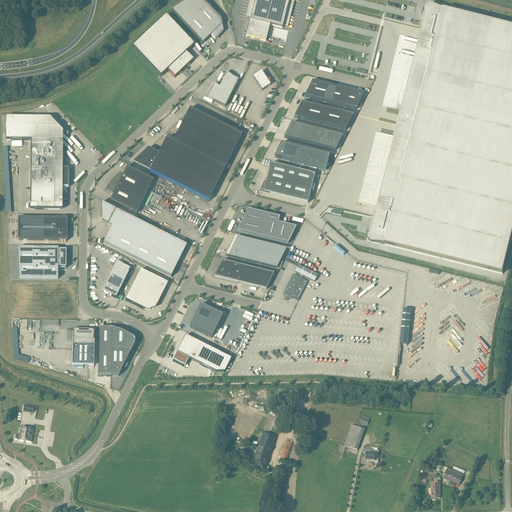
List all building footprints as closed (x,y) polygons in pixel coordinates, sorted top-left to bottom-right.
[(211,36),(215,40),(223,32),(221,20),(202,0),(188,0),(172,11),(202,44),(211,36)] [(254,0),(246,36),(258,40),(266,41),(267,37),(259,35),(262,23),(282,28),(289,0),(254,0)] [(368,236),(368,238),(368,239),(368,240),(369,241),(369,242),(370,243),(371,244),(372,244),(373,244),(374,244),(375,244),(377,244),(378,244),(379,244),(380,244),(382,245),(384,245),(385,245),(440,259),(503,274),(511,236),(511,27),(500,25),(443,10),(441,10),(440,9),(439,9),(438,8),(437,8),(436,8),(434,7),(433,6),(432,6),(429,6),(427,6),(426,7),(426,8),(425,9),(425,10),(425,11),(425,12),(425,13),(425,14),(425,15),(424,16),(424,18),(424,19),(424,20),(424,21),(424,22),(423,24),(421,31),(422,31),(421,35),(420,35),(419,41),(378,207),(376,213),(377,213),(376,217),(375,216),(373,226),(372,229),(372,230),(371,231),(371,232),(370,233),(370,234),(369,235),(368,236)] [(168,70),(175,78),(193,60),(186,53),(194,46),(166,16),(132,48),(160,78),(168,70)] [(253,77),(262,91),(270,86),(261,72),(253,77)] [(231,77),(227,74),(226,74),(222,80),(223,80),(219,88),(214,85),(207,98),(225,107),(238,81),(231,77)] [(200,86),(202,88),(210,81),(208,78),(200,86)] [(356,110),(364,94),(312,81),(304,97),(356,110)] [(353,116),(301,103),(294,118),(346,131),(353,116)] [(190,109),(173,142),(225,168),(242,135),(190,109)] [(59,136),(63,132),(50,118),(6,118),(6,141),(31,141),(30,210),(62,210),(62,188),(68,188),(68,169),(62,169),(63,146),(59,142),(63,139),(59,136)] [(343,136),(291,124),(284,139),(335,151),(343,136)] [(173,142),(167,139),(159,154),(148,149),(133,163),(150,172),(209,202),(209,201),(225,168),(173,142)] [(281,144),(274,158),(282,159),(326,170),(329,156),(285,145),(281,144)] [(315,175),(271,164),(266,183),(264,183),(259,192),(307,204),(315,175)] [(111,183),(110,184),(143,201),(153,180),(127,168),(122,177),(120,176),(120,175),(118,176),(117,177),(116,178),(114,179),(113,181),(112,182),(111,183)] [(143,201),(110,184),(109,186),(108,187),(108,188),(107,189),(106,190),(105,192),(106,192),(106,191),(113,195),(110,201),(137,214),(143,201)] [(108,225),(112,227),(179,261),(187,246),(101,203),(101,205),(102,206),(103,214),(102,214),(102,222),(108,225)] [(278,223),(280,218),(248,210),(237,231),(288,244),(296,228),(278,223)] [(66,218),(61,218),(61,219),(18,218),(18,241),(61,241),(61,242),(66,242),(66,241),(67,241),(67,219),(66,219),(66,218)] [(112,227),(103,244),(171,278),(179,261),(112,227)] [(286,249),(236,237),(236,238),(241,239),(240,243),(234,242),(227,256),(277,269),(286,249)] [(18,248),(19,279),(58,279),(58,268),(66,268),(66,250),(58,250),(58,249),(18,248)] [(274,274),(222,261),(214,277),(266,290),(274,274)] [(116,298),(131,269),(116,262),(102,291),(116,298)] [(307,282),(302,279),(303,277),(311,281),(314,282),(318,276),(298,266),(295,273),(300,275),(299,278),(293,275),(284,295),(298,301),(307,282)] [(168,284),(141,270),(126,300),(144,309),(144,308),(147,310),(155,307),(156,304),(157,305),(168,284)] [(338,287),(341,292),(350,285),(347,281),(338,287)] [(494,296),(485,300),(485,299),(482,300),(485,308),(497,302),(494,296)] [(201,305),(190,328),(212,339),(223,316),(201,305)] [(407,345),(411,310),(403,309),(400,344),(407,345)] [(17,328),(12,328),(13,361),(29,361),(28,356),(18,357),(17,328)] [(112,329),(100,329),(99,376),(110,376),(118,377),(134,345),(135,344),(135,341),(135,340),(134,339),(132,338),(129,336),(125,334),(123,333),(118,331),(116,330),(115,330),(114,330),(112,329)] [(82,331),(82,332),(79,332),(79,330),(73,330),(73,340),(72,345),(73,345),(73,355),(72,355),(72,366),(94,366),(94,340),(94,330),(88,330),(88,332),(85,332),(85,331),(82,331)] [(180,346),(172,362),(184,368),(189,359),(215,372),(224,372),(231,359),(205,346),(185,336),(181,345),(180,346)] [(280,415),(273,409),(268,415),(276,421),(280,415)] [(370,418),(362,416),(360,424),(367,426),(370,418)] [(365,430),(352,425),(344,446),(357,451),(365,430)] [(34,429),(21,427),(19,436),(15,436),(14,440),(18,440),(18,441),(24,442),(31,443),(34,429)] [(275,438),(263,434),(252,465),(265,470),(275,438)] [(284,441),(280,459),(286,461),(290,442),(284,441)] [(243,458),(242,450),(226,452),(227,460),(243,458)] [(379,451),(372,451),(371,454),(367,454),(366,461),(375,462),(375,463),(378,463),(379,451)] [(447,468),(443,466),(440,474),(444,476),(443,479),(447,481),(446,483),(454,487),(456,484),(459,486),(464,475),(447,468)] [(440,499),(440,482),(434,482),(434,485),(431,485),(432,500),(436,500),(436,499),(440,499)]
